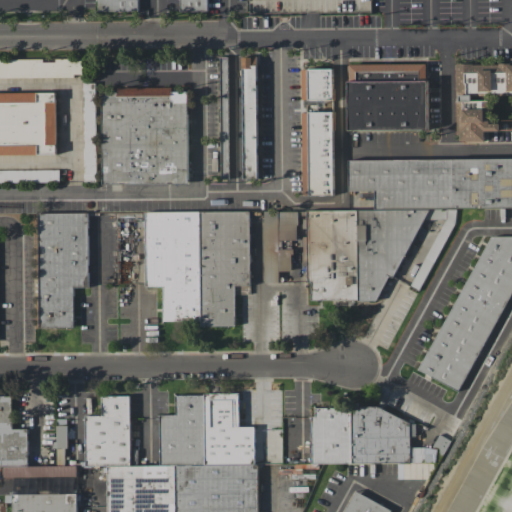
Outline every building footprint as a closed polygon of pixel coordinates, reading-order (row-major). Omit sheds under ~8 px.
[(97,11),(96,0),(137,0),(138,10),(97,11)] [(207,0),(179,0),(180,11),(207,11),(207,0)] [(370,11),(369,0),(249,0),(250,13),(370,11)] [(242,57),(243,179),(258,178),(256,56),(242,57)] [(0,76),(0,59),(83,59),(83,76),(0,76)] [(427,63),(347,64),(348,131),(428,129),(427,63)] [(511,63),(457,64),(458,141),(484,141),(484,131),(499,131),(499,123),(489,123),(489,100),(472,100),(472,93),(511,92),(511,63)] [(333,99),(332,68),(302,69),(303,100),(333,99)] [(96,180),(83,181),(82,83),(94,82),(96,180)] [(100,92),(115,91),(115,87),(171,86),(171,91),(186,91),(188,183),(101,184),(100,92)] [(56,154),(0,154),(0,91),(55,91),(56,154)] [(334,195),(332,111),(302,112),(303,195),(334,195)] [(263,210),(374,210),(374,190),(348,190),(348,158),(511,158),(511,207),(455,207),(455,219),(419,289),(410,285),(443,218),(420,219),(379,299),(306,299),(306,232),(308,229),(297,223),(297,240),(278,240),(278,249),(290,249),(290,255),(285,253),(285,257),(278,257),(278,281),(263,282),(263,210)] [(0,169),(58,169),(59,181),(0,181),(0,169)] [(143,211),(249,211),(249,284),(234,285),(235,325),(199,326),(199,320),(162,320),(162,285),(144,285),(143,211)] [(73,327),(38,327),(37,213),(87,212),(88,286),(73,287),(73,327)] [(422,373),(488,227),(511,237),(511,283),(464,392),(422,373)] [(255,511),(106,511),(106,465),(85,465),(84,415),(100,415),(100,395),(129,395),(129,465),(159,465),(159,414),(175,414),(174,394),(238,393),(238,426),(255,426),(255,511)] [(0,466),(0,395),(10,395),(10,428),(27,428),(27,465),(75,465),(75,476),(3,477),(3,466),(0,466)] [(56,448),(67,448),(68,425),(56,425),(56,448)] [(427,466),(407,465),(406,468),(401,468),(400,478),(427,479),(427,466)] [(336,511),(348,488),(385,506),(382,511),(336,511)] [(76,493),(76,511),(11,511),(11,494),(76,493)]
